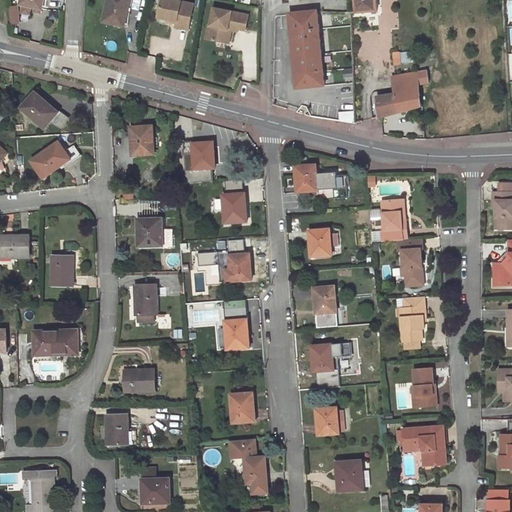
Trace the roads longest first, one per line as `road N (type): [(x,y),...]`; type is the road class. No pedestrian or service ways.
road 1 (residential): [(300,511),(267,120)]
road 2 (residential): [(467,511),(455,341),(472,317),(477,281),(472,155)]
road 3 (secondary): [(472,155),(362,146),(267,120)]
road 4 (residential): [(104,191),(107,323),(87,389)]
road 5 (residential): [(87,389),(11,392),(12,451),(76,449)]
road 6 (secondary): [(267,120),(101,76)]
